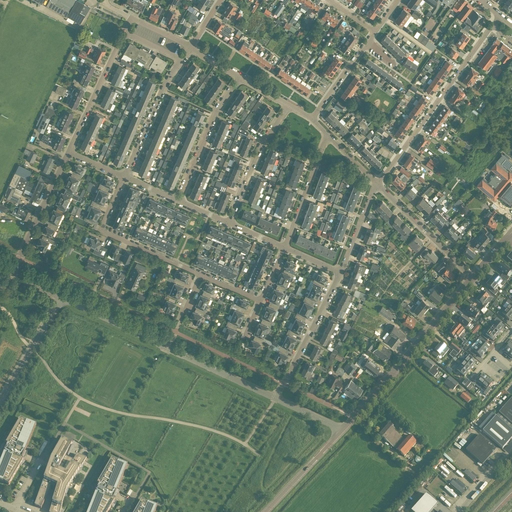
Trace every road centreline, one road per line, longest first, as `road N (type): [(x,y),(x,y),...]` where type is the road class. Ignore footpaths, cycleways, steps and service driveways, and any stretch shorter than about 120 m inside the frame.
road 1 (residential): [(107,319),(12,270),(67,152)]
road 2 (residential): [(342,431),(473,277)]
road 3 (residential): [(376,185),(489,25)]
road 4 (residential): [(199,274),(102,230),(124,177)]
road 5 (residential): [(275,398),(339,272)]
road 6 (residential): [(178,201),(239,77)]
road 7 (residential): [(67,152),(123,30)]
road 8 (residential): [(228,223),(256,153),(288,104)]
road 9 (residential): [(473,277),(376,185)]
road 10 (residential): [(124,177),(180,59)]
road 11 (track): [(64,423),(149,472),(132,499)]
road 12 (residential): [(282,247),(326,133)]
